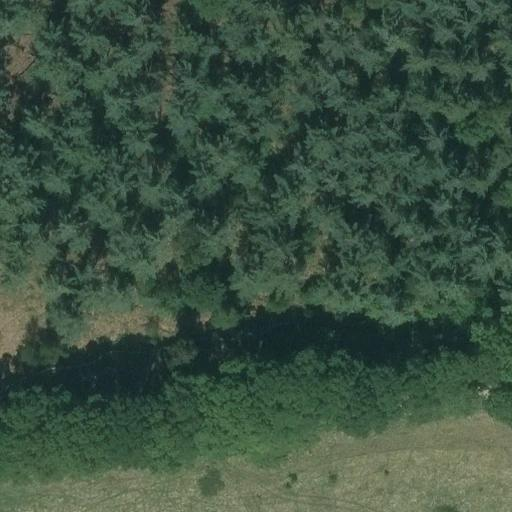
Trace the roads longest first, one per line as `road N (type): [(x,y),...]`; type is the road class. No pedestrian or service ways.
road 1 (track): [(362,402),(0,447)]
road 2 (track): [(362,402),(511,381)]
